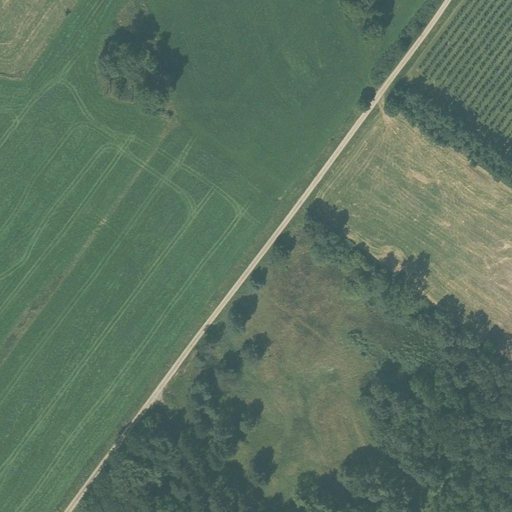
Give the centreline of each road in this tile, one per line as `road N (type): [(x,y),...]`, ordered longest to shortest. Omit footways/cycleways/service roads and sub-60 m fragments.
road 1 (track): [(448,0),(71,511)]
road 2 (track): [(169,382),(209,458),(263,511)]
